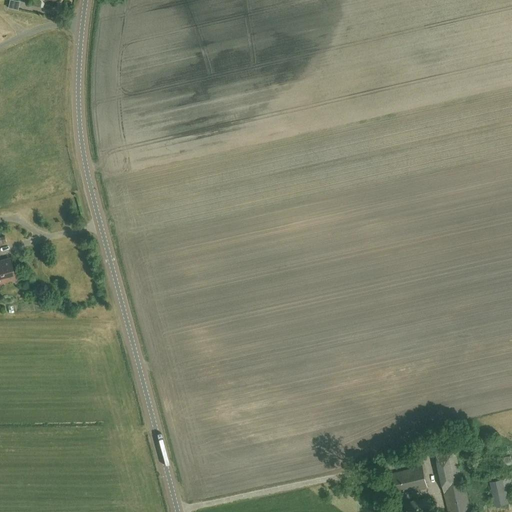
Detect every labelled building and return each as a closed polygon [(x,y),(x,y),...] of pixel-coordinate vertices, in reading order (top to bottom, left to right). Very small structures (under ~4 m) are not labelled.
[(0,273),(2,273),(4,282),(15,280),(10,258),(0,260),(0,273)] [(448,511),(471,511),(466,488),(464,488),(454,445),(434,449),(448,511)] [(470,472),(511,464),(510,455),(480,461),(481,463),(469,466),(470,472)] [(395,493),(427,487),(423,466),(390,473),(395,493)] [(492,474),(493,498),(510,497),(508,473),(492,474)] [(406,511),(427,511),(432,511),(429,497),(405,503),(406,511)]
